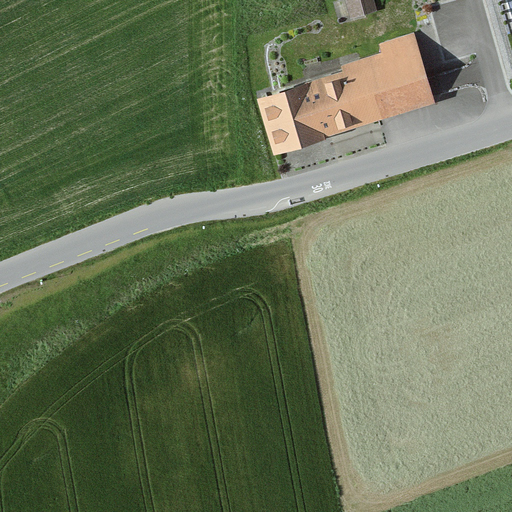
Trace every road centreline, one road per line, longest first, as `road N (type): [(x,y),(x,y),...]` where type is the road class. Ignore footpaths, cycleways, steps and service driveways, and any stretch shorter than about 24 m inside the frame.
road 1 (unclassified): [(506,127),(288,193),(161,214),(0,277)]
road 2 (unclassified): [(506,127),(466,0)]
